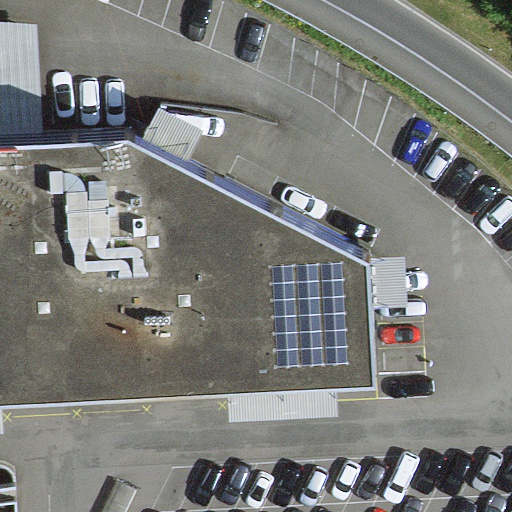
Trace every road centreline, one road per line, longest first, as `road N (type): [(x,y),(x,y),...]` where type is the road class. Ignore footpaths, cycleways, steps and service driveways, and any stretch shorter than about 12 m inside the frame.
road 1 (unknown): [(511,334),(425,226),(266,108),(47,0)]
road 2 (motorway): [(356,0),(511,102)]
